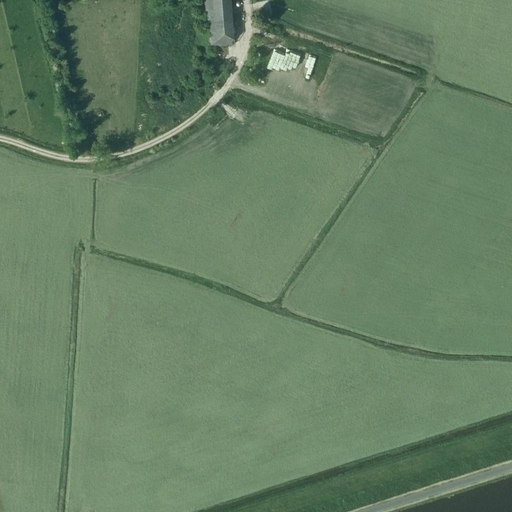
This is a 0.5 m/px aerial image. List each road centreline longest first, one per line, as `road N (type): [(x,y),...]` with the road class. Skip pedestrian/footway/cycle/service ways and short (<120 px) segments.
road 1 (track): [(248,11),(245,47),(227,83),(159,139),(80,158),(0,138)]
road 2 (unclassified): [(370,511),(511,468)]
